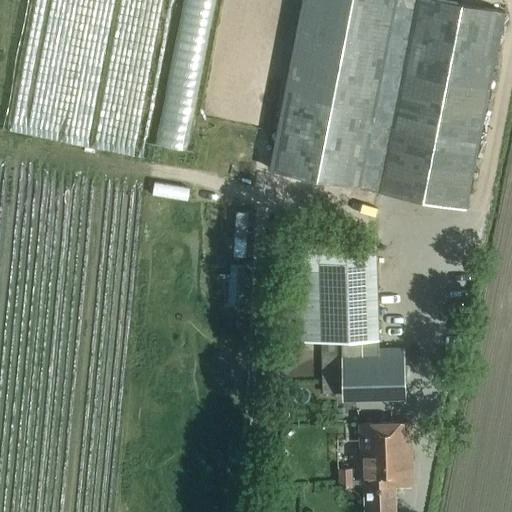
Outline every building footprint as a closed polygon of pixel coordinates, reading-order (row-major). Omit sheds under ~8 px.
[(307,0),(274,170),(468,208),(506,10),(453,0),(307,0)] [(290,242),(293,342),(341,341),(360,340),(381,340),(378,240),(290,242)] [(405,399),(404,347),(360,349),(360,340),(341,341),(341,350),(342,401),(405,399)] [(406,360),(421,360),(421,345),(406,345),(406,360)] [(411,422),(358,424),(360,487),(364,486),(364,511),(394,511),(394,487),(410,486),(413,485),(411,422)] [(353,479),(352,466),(341,466),(341,480),(353,479)]
